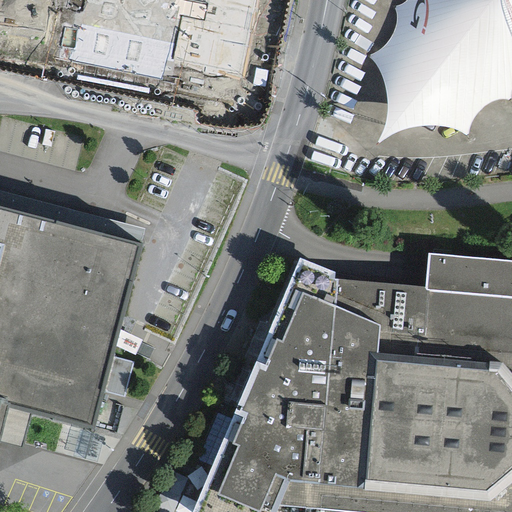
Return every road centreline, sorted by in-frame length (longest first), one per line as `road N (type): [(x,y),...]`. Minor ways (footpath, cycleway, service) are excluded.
road 1 (residential): [(286,154),(225,310),(105,511)]
road 2 (residential): [(0,105),(286,154)]
road 3 (residential): [(321,27),(286,154)]
